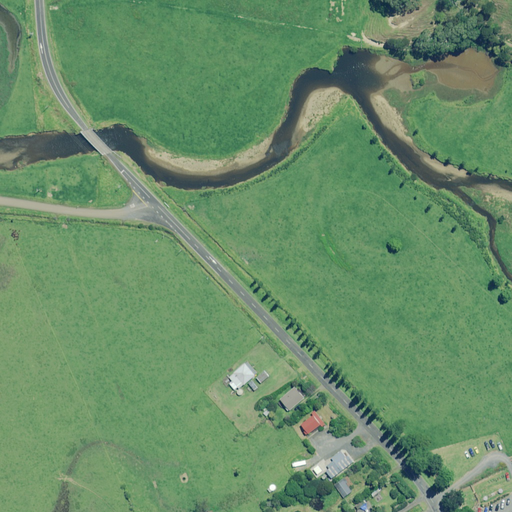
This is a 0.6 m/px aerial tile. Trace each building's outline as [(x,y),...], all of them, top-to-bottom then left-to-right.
[(240,389),(257,374),(247,362),(229,377),(233,381),(229,384),(235,390),(238,387),(240,389)] [(262,383),(269,376),(264,371),(257,378),(262,383)] [(257,388),(252,381),(249,384),(254,391),(257,388)] [(305,398),(295,387),(280,399),(289,411),(305,398)] [(272,414),(268,409),(263,413),(267,417),(272,414)] [(313,415),(301,424),(308,434),(320,425),(322,428),(326,425),(314,411),(311,413),(313,415)] [(333,461),(327,466),(329,468),(325,471),(331,479),(354,462),(347,453),(344,455),(341,451),(331,458),(333,461)] [(352,492),(344,481),(336,486),(343,497),(352,492)] [(371,494),(374,497),(379,493),(379,492),(382,489),(379,486),(371,494)] [(366,504),(363,500),(356,505),(358,509),(366,504)]
